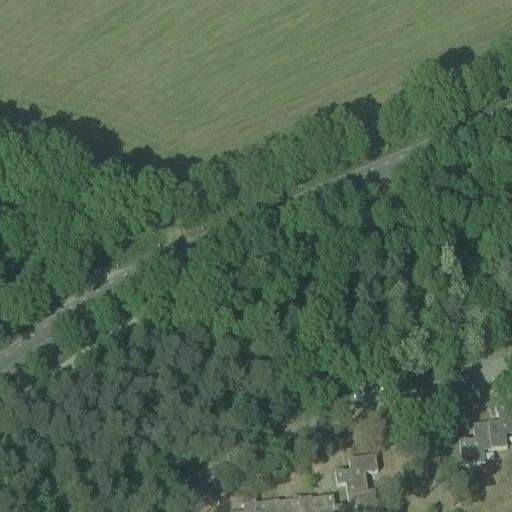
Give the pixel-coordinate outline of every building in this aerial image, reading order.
[(498,425),(487,426),(491,453),(506,451),(505,439),(511,437),(511,416),(510,417),(508,408),(494,410),(495,418),(497,418),(498,425)] [(491,453),(487,426),(472,428),(473,443),(466,444),(466,442),(458,443),(461,469),(470,468),(470,470),(474,470),(473,468),(484,467),(483,454),(491,453)] [(345,488),(346,499),(367,496),(364,477),(377,475),(374,459),(348,463),(349,475),(342,476),(342,473),(334,474),(336,489),(345,488)] [(341,509),(334,510),(333,511),(368,511),(375,511),(373,495),(367,496),(346,499),(348,510),(341,511),(341,509)] [(266,511),(266,506),(255,507),(254,498),(239,501),(240,509),(243,508),(243,511),(266,511)] [(310,501),(300,502),(298,503),(299,511),(333,511),(334,510),(332,499),(310,503),(310,501)] [(278,504),(266,506),(266,511),(299,511),(298,503),(300,502),(299,501),(291,502),(291,504),(278,506),(278,504)]
